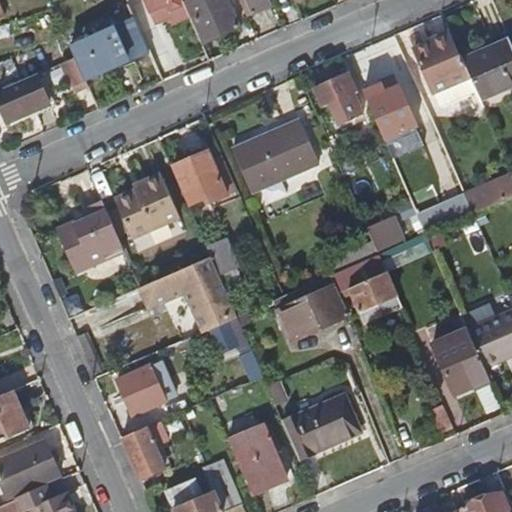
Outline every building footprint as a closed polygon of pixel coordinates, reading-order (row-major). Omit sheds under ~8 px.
[(186,6),(183,0),(146,0),(155,19),(164,15),(171,19),(172,22),(190,14),(186,6)] [(191,17),(204,46),(237,33),(223,0),(199,0),(186,6),(190,14),(191,17)] [(239,0),(248,20),(270,10),(265,0),(239,0)] [(190,14),(172,22),(174,25),(191,17),(190,14)] [(157,25),(171,19),(164,15),(155,19),(157,25)] [(76,62),(86,85),(152,56),(135,19),(78,44),(79,46),(72,50),(77,61),(76,62)] [(463,63),(462,60),(459,61),(447,35),(413,50),(421,68),(424,67),(442,108),(476,93),(463,63)] [(511,47),(509,39),(484,51),(486,53),(463,63),(476,93),(479,100),(511,85),(511,47)] [(74,90),(86,85),(76,62),(75,61),(61,67),(72,91),(74,90)] [(0,68),(0,94),(22,85),(12,63),(0,68)] [(348,75),(314,90),(322,108),(330,105),(336,119),(354,111),(347,97),(356,93),(348,75)] [(50,108),(37,78),(22,85),(0,94),(0,107),(8,126),(50,108)] [(88,90),(86,85),(74,90),(76,96),(88,90)] [(397,87),(367,101),(383,138),(414,126),(397,87)] [(301,127),(271,139),(291,184),(320,171),(301,127)] [(291,184),(271,139),(235,155),(255,198),(291,184)] [(208,150),(174,165),(194,210),(209,202),(211,207),(227,200),(225,196),(213,168),(215,167),(212,160),(208,150)] [(222,156),(212,160),(215,167),(213,168),(225,196),(237,191),(222,156)] [(145,188),(135,192),(116,201),(133,240),(180,218),(162,175),(143,183),(145,188)] [(133,188),(135,192),(145,188),(143,183),(133,188)] [(488,184),(465,194),(474,215),(497,205),(488,184)] [(121,246),(102,203),(84,211),(88,222),(77,227),(75,223),(58,231),(77,276),(94,268),(90,261),(121,246)] [(405,221),(392,226),(398,241),(411,235),(405,221)] [(392,226),(374,233),(380,249),(399,242),(398,241),(392,226)] [(440,230),(426,236),(433,252),(448,245),(440,230)] [(325,263),(331,277),(342,273),(379,257),(373,242),(325,263)] [(208,251),(212,259),(224,287),(239,280),(235,269),(238,268),(227,243),(208,251)] [(94,268),(125,255),(121,246),(90,261),(94,268)] [(364,323),(401,307),(379,257),(342,273),(331,277),(336,288),(341,300),(352,295),(364,323)] [(226,323),(237,318),(232,307),(224,287),(212,259),(140,291),(150,313),(187,297),(202,334),(226,323)] [(276,302),(280,312),(336,288),(331,277),(283,298),(276,302)] [(293,341),(349,317),(341,300),(336,288),(280,312),(293,341)] [(250,313),(237,318),(241,327),(254,322),(250,313)] [(484,369),(511,356),(511,314),(468,333),(484,369)] [(241,327),(237,318),(226,323),(238,351),(241,350),(244,355),(252,352),(241,327)] [(478,394),(492,388),(484,369),(468,333),(433,348),(454,397),(455,400),(457,399),(475,391),(477,395),(478,394)] [(83,357),(94,381),(102,377),(85,336),(76,340),(83,357)] [(150,369),(117,384),(131,417),(164,403),(159,391),(173,385),(163,363),(150,369)] [(280,383),(268,388),(276,407),(289,401),(280,383)] [(501,408),(492,388),(478,394),(487,414),(501,408)] [(23,418),(12,391),(0,395),(0,441),(28,429),(32,428),(31,423),(28,416),(23,418)] [(442,402),(444,405),(454,428),(454,429),(467,422),(457,399),(455,400),(454,397),(442,402)] [(284,425),(299,460),(358,435),(344,400),(284,425)] [(454,428),(444,405),(431,411),(441,434),(454,428)] [(192,410),(186,413),(189,422),(196,418),(192,410)] [(159,424),(123,440),(140,481),(165,471),(155,449),(166,444),(159,424)] [(230,444),(252,494),(272,486),(289,478),(268,428),(230,444)] [(0,461),(0,496),(3,504),(14,499),(16,498),(46,485),(59,479),(43,442),(0,461)] [(204,473),(209,485),(229,475),(224,463),(204,473)] [(229,475),(209,485),(214,497),(206,501),(197,482),(167,495),(173,511),(231,511),(244,507),(229,475)] [(52,499),(46,485),(16,498),(21,511),(28,511),(34,510),(34,511),(76,511),(68,492),(52,499)] [(465,511),(510,511),(503,494),(465,511)] [(3,504),(0,505),(0,511),(19,511),(14,499),(3,504)]
